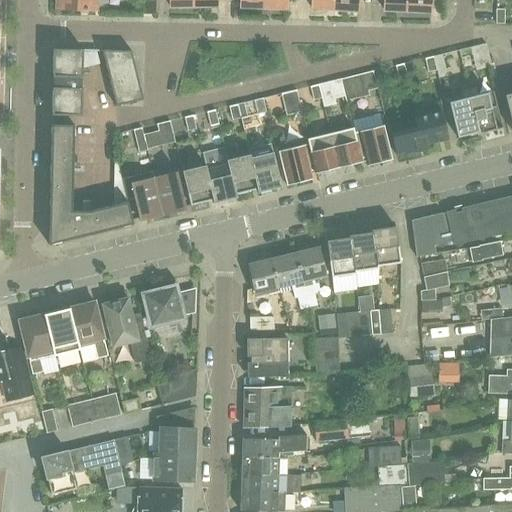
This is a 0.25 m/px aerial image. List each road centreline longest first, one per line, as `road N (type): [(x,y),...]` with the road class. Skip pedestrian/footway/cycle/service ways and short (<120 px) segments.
road 1 (residential): [(463,39),(159,113),(173,37)]
road 2 (unclassified): [(226,233),(511,164)]
road 3 (residential): [(463,39),(173,37)]
road 4 (residential): [(218,511),(226,233)]
road 5 (unclassified): [(24,282),(27,33)]
road 6 (unclassified): [(24,282),(226,233)]
road 7 (residential): [(173,37),(27,33)]
